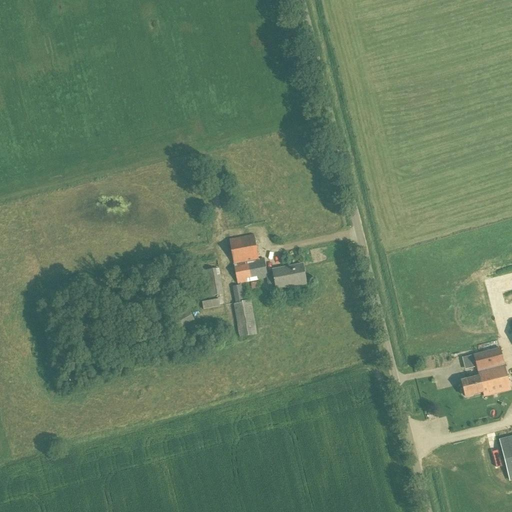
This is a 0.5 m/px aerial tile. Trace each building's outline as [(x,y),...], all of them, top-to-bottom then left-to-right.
[(273,270),(273,273),(266,274),(263,259),(258,260),(254,235),(229,240),(237,284),(267,278),(268,286),(275,285),(276,289),(306,284),(302,265),(273,270)] [(205,297),(223,294),(218,269),(200,272),(205,297)] [(235,301),(243,300),(240,286),(233,288),(235,301)] [(240,338),(256,335),(250,301),(234,304),(240,338)] [(174,333),(194,320),(189,310),(168,323),(174,333)] [(484,398),(511,392),(500,349),(473,355),(479,377),(461,381),(465,397),(483,393),(484,398)] [(511,438),(500,441),(509,480),(511,479),(511,438)]
